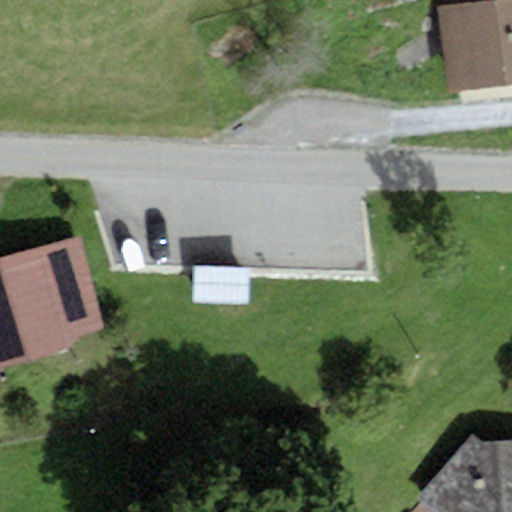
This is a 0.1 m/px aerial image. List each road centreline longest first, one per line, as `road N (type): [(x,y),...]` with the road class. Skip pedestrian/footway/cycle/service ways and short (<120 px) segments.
road 1 (residential): [(511,113),(334,124),(304,130),(253,164)]
road 2 (unclassified): [(253,164),(511,173)]
road 3 (unclassified): [(0,158),(253,164)]
